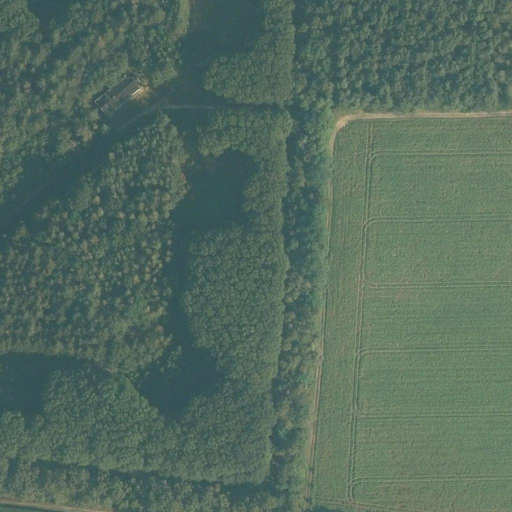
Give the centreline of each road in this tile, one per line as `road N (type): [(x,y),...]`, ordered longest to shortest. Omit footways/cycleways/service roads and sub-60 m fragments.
road 1 (track): [(511,112),(327,114),(304,511)]
road 2 (track): [(0,228),(147,103),(327,114),(337,0)]
road 3 (track): [(0,352),(128,367),(183,335),(191,67)]
road 4 (track): [(196,0),(191,67),(147,103)]
